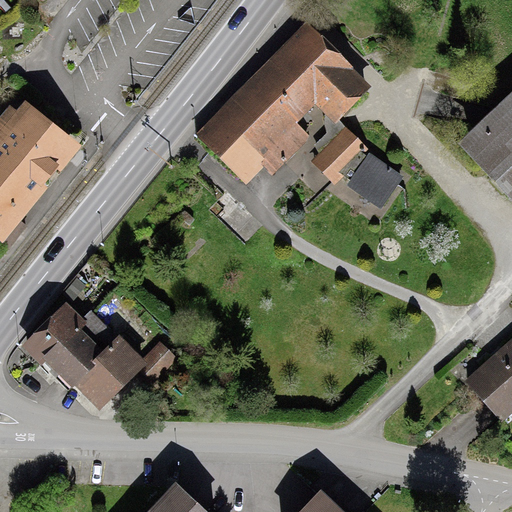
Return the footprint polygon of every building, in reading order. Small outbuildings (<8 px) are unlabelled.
[(337,119),(365,90),(311,36),(205,143),(244,181),(261,163),(271,173),(295,148),(278,131),(313,95),(337,119)] [(25,226),(12,215),(70,144),(30,112),(23,121),(10,111),(0,122),(0,241),(8,248),(25,226)] [(511,114),(472,152),(511,195),(511,114)] [(342,174),(383,203),(400,179),(386,167),(385,168),(368,158),(367,160),(362,155),(366,151),(347,131),(318,159),(338,179),(342,174)] [(78,326),(63,311),(27,346),(43,362),(47,358),(83,393),(91,386),(106,401),(140,367),(142,365),(140,364),(90,314),(78,326)] [(511,342),(468,382),(501,420),(511,410),(511,342)] [(160,344),(140,364),(142,365),(140,367),(153,380),(175,358),(160,344)] [(204,511),(177,486),(151,511),(204,511)] [(337,511),(319,494),(302,511),(337,511)]
